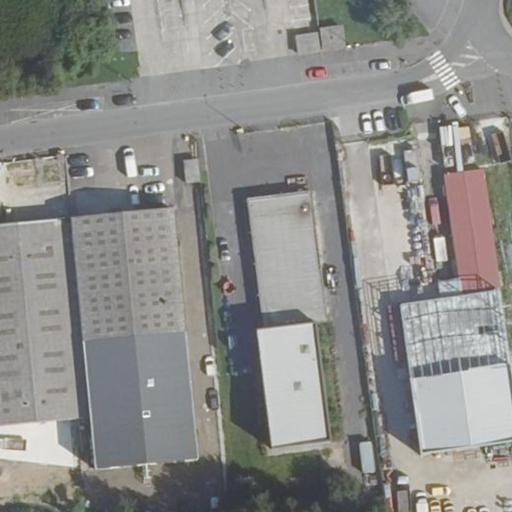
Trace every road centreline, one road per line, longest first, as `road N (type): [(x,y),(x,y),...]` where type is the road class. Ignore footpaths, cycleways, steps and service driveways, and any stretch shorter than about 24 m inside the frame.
road 1 (residential): [(0,144),(421,82),(493,37)]
road 2 (unknown): [(170,119),(192,243),(216,496)]
